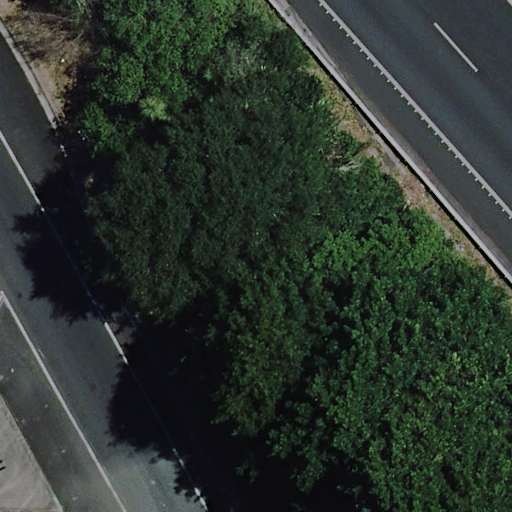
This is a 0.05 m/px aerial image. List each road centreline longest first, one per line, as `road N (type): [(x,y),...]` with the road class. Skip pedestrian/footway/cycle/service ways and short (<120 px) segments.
road 1 (primary): [(147,511),(0,251)]
road 2 (motorway): [(511,92),(434,0)]
